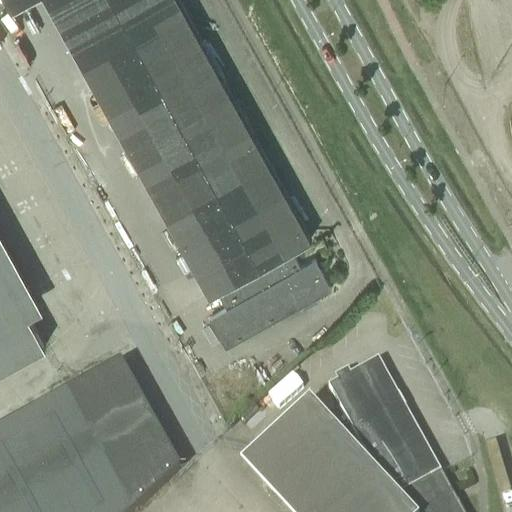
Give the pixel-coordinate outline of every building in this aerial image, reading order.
[(312,239),(179,0),(7,0),(13,10),(30,0),(47,0),(195,267),(211,295),(217,292),(227,309),(210,318),(226,348),(332,289),(316,260),(301,268),(292,251),(312,239)] [(0,371),(46,346),(0,261),(0,371)] [(408,493),(442,475),(380,360),(330,389),(367,458),(402,496),(408,493)] [(69,393),(0,431),(0,511),(137,511),(181,470),(122,364),(69,393)] [(282,511),(416,511),(403,497),(402,496),(367,458),(316,401),(260,453),(241,468),(282,511)] [(255,409),(242,422),(245,425),(259,413),(255,409)] [(462,511),(442,475),(408,493),(418,511),(462,511)]
